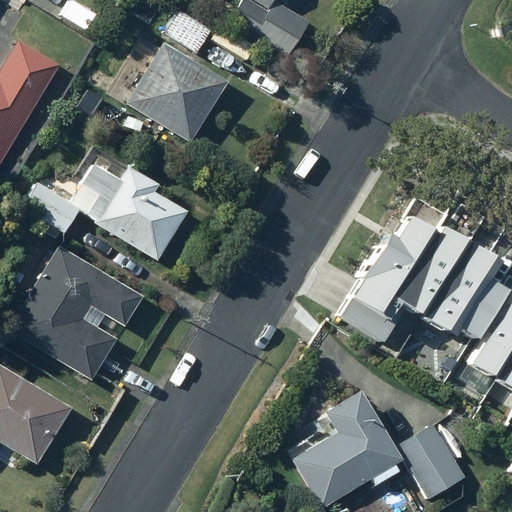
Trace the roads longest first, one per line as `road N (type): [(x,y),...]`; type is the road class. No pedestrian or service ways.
road 1 (residential): [(393,60),(117,511)]
road 2 (residential): [(393,60),(511,129)]
